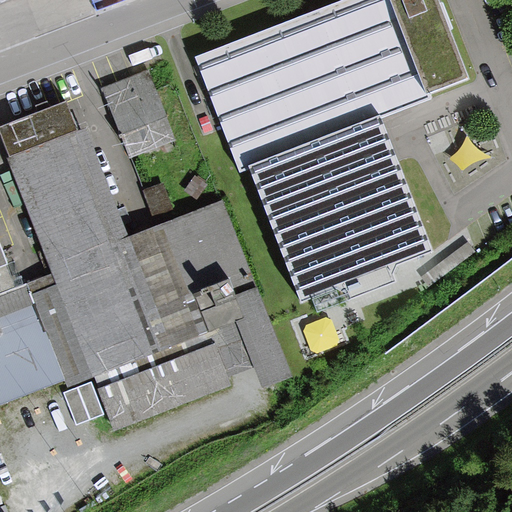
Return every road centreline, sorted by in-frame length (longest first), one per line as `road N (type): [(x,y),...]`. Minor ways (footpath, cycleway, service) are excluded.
road 1 (primary): [(511,318),(222,511)]
road 2 (primary): [(281,511),(511,360)]
road 3 (residential): [(170,0),(0,66)]
